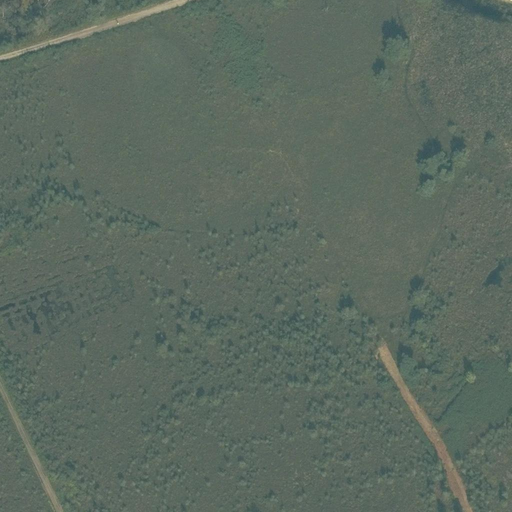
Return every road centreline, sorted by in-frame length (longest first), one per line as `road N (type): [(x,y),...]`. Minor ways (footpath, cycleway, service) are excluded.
road 1 (track): [(463,511),(451,475),(272,137)]
road 2 (track): [(0,59),(184,0)]
road 3 (track): [(57,511),(0,381)]
